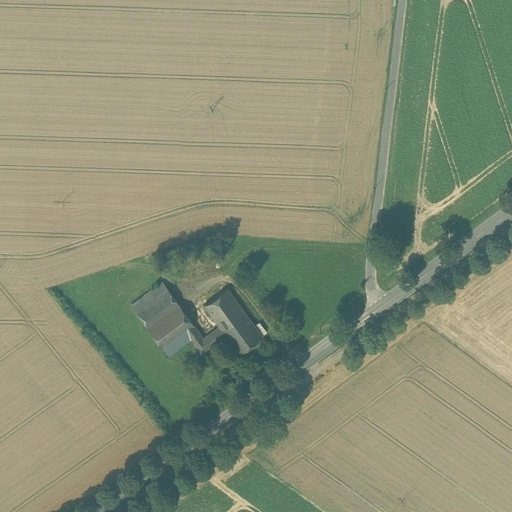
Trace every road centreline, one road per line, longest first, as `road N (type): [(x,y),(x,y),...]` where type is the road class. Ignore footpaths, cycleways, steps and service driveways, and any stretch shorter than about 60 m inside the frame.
road 1 (primary): [(383,304),(94,511)]
road 2 (residential): [(402,0),(369,284),(383,304)]
road 3 (primary): [(511,210),(383,304)]
